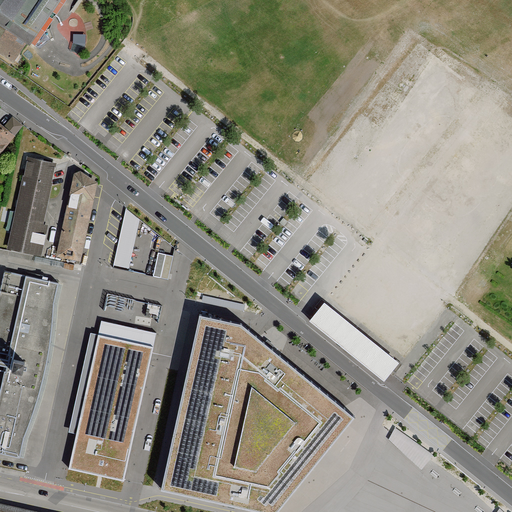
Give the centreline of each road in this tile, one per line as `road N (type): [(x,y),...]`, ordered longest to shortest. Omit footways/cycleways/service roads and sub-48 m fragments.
road 1 (residential): [(511,495),(113,171)]
road 2 (residential): [(113,171),(41,498)]
road 3 (residential): [(113,171),(0,90)]
